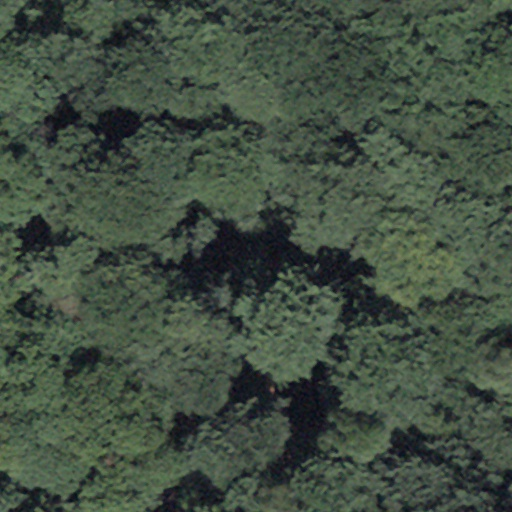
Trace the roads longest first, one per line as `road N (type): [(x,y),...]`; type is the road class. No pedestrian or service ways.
road 1 (track): [(174,511),(191,465),(144,383),(0,215)]
road 2 (track): [(179,498),(344,492),(511,440)]
